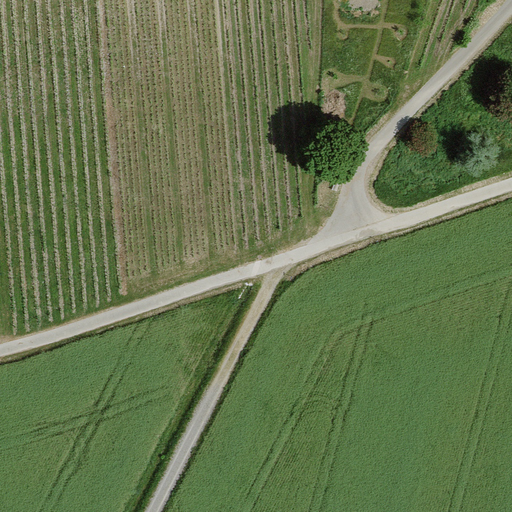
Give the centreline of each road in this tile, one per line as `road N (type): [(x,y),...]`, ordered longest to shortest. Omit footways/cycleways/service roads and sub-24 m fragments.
road 1 (track): [(511,3),(369,153),(352,196),(352,236),(0,351)]
road 2 (track): [(283,259),(152,511)]
road 3 (track): [(352,236),(511,185)]
